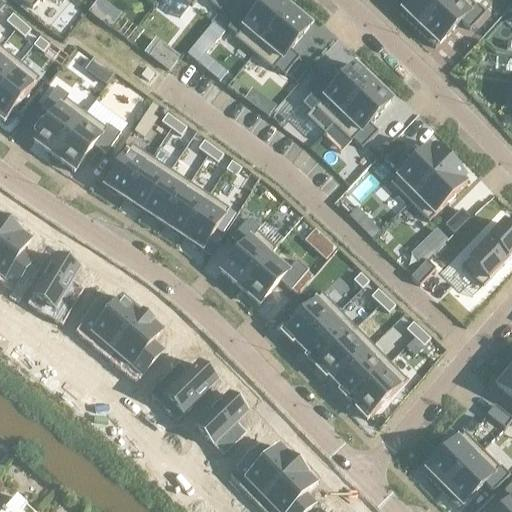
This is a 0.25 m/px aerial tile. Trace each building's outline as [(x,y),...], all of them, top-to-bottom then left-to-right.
[(19,0),(32,11),(40,1),(43,3),(45,0),(19,0)] [(181,0),(192,8),(198,0),(181,0)] [(214,0),(210,5),(219,13),(230,0),(214,0)] [(242,12),(227,30),(236,38),(234,41),(254,57),(291,11),(277,0),(267,0),(251,20),(242,12)] [(414,0),(399,16),(417,33),(448,0),(414,0)] [(467,0),(448,0),(417,33),(435,50),(461,23),(469,32),(485,15),(477,6),(475,7),(467,0)] [(291,11),(254,57),(273,72),(275,70),(284,78),(299,60),(290,52),(310,27),(291,11)] [(13,17),(6,24),(15,32),(22,25),(13,17)] [(22,25),(15,32),(24,40),(31,32),(22,25)] [(41,41),(35,48),(44,56),(50,49),(41,41)] [(1,50),(0,50),(0,90),(20,65),(1,50)] [(20,65),(0,90),(0,121),(4,125),(34,87),(39,80),(20,65)] [(324,83),(308,99),(317,108),(315,110),(333,128),(373,85),(355,68),(333,91),(324,83)] [(373,85),(333,128),(351,145),(353,142),(362,151),(378,134),(369,125),(391,102),(373,85)] [(53,118),(34,144),(54,159),(86,116),(66,101),(69,98),(56,89),(41,109),(53,118)] [(86,116),(54,159),(74,174),(94,148),(105,156),(120,136),(108,127),(106,130),(86,116)] [(167,116),(161,124),(171,132),(177,123),(167,116)] [(177,123),(171,132),(181,139),(186,131),(177,123)] [(396,141),(380,158),(389,166),(405,149),(396,141)] [(204,143),(198,151),(208,158),(214,150),(204,143)] [(132,147),(105,188),(107,190),(106,193),(115,199),(116,196),(124,201),(151,160),(132,147)] [(428,148),(390,186),(409,205),(451,164),(435,148),(431,151),(428,148)] [(214,150),(208,158),(217,166),(223,157),(214,150)] [(151,160),(124,201),(133,207),(131,210),(140,216),(142,213),(144,214),(171,173),(151,160)] [(231,164),(226,172),(236,179),(241,171),(231,164)] [(451,164),(409,205),(428,224),(467,187),(463,183),(466,180),(451,164)] [(171,173),(144,214),(145,215),(144,218),(153,224),(155,221),(163,227),(190,185),(171,173)] [(190,185),(163,227),(171,232),(169,235),(178,241),(180,238),(182,240),(210,198),(190,185)] [(210,198),(182,240),(190,245),(188,247),(197,253),(199,251),(202,253),(229,211),(210,198)] [(461,212),(444,228),(453,237),(470,221),(461,212)] [(0,242),(11,226),(1,219),(0,220),(0,242)] [(242,250),(221,275),(239,291),(275,250),(257,234),(260,231),(248,221),(231,240),(242,250)] [(11,226),(0,242),(0,285),(12,294),(31,267),(20,260),(31,244),(22,237),(20,235),(21,234),(11,226)] [(483,247),(463,268),(483,288),(503,267),(504,267),(511,258),(511,233),(503,226),(482,247),(483,247)] [(307,241),(316,249),(325,238),(316,230),(307,241)] [(275,250),(239,291),(258,308),(280,283),(291,293),(308,274),(296,263),(288,273),(270,258),(276,251),(275,250)] [(57,259),(28,308),(62,329),(81,297),(70,290),(72,285),(80,273),(70,267),(71,265),(60,259),(59,261),(57,259)] [(426,263),(410,280),(420,289),(436,271),(426,263)] [(360,276),(353,283),(362,291),(369,284),(360,276)] [(378,292),(371,299),(380,307),(386,300),(378,292)] [(306,310),(281,335),(292,346),(294,344),(301,351),(339,313),(322,295),(306,310)] [(386,300),(380,307),(388,316),(395,308),(386,300)] [(100,307),(75,335),(106,361),(143,318),(141,316),(141,317),(139,315),(140,313),(126,301),(125,303),(122,301),(110,315),(100,307)] [(339,313),(301,351),(308,358),(305,360),(315,370),(356,330),(339,313)] [(143,318),(106,361),(136,386),(160,358),(150,349),(162,335),(153,327),(153,326),(143,318)] [(413,325),(406,332),(415,340),(421,333),(413,325)] [(356,330),(315,370),(326,380),(328,378),(334,385),(373,348),(356,330)] [(421,333),(415,340),(423,349),(430,341),(421,333)] [(373,348),(334,385),(341,392),(339,394),(350,405),(352,403),(390,365),(373,348)] [(407,383),(390,365),(352,403),(358,409),(356,412),(367,422),(407,383)] [(175,370),(148,396),(177,425),(217,386),(215,384),(217,382),(208,373),(206,375),(198,367),(188,377),(185,380),(175,370)] [(511,369),(497,388),(511,399),(511,369)] [(229,398),(195,430),(223,459),(243,440),(233,430),(237,427),(247,417),(239,409),(241,407),(232,398),(230,399),(229,398)] [(511,421),(494,407),(487,417),(505,432),(511,422),(511,421)] [(465,435),(423,476),(441,494),(482,452),(465,435)] [(229,480),(253,457),(246,449),(223,472),(229,480)] [(256,454),(229,480),(257,508),(299,467),(291,458),(289,459),(287,458),(279,450),(265,463),(256,454)] [(482,452),(441,494),(458,511),(485,485),(493,494),(510,478),(501,469),(500,470),(482,452)] [(299,467),(257,508),(260,511),(309,511),(311,510),(302,501),(316,487),(308,479),(306,477),(308,476),(299,467)] [(507,507),(501,511),(511,511),(511,485),(498,499),(507,507)] [(0,511),(31,511),(17,499),(5,511),(0,511)]
